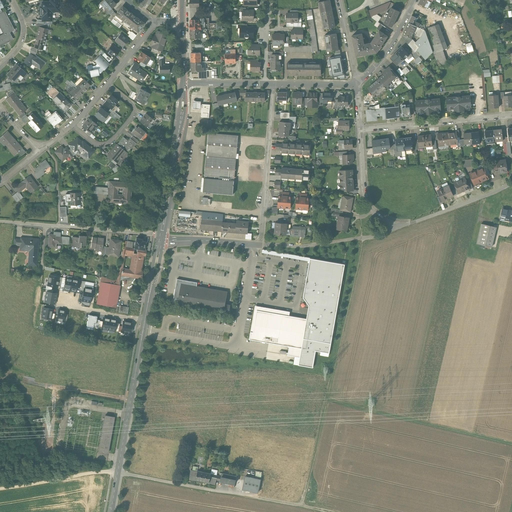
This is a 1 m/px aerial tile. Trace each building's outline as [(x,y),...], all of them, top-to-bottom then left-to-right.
[(47,20),(51,20),(51,11),(59,11),(59,0),(51,0),(51,3),(43,3),(43,7),(41,7),(41,12),(43,12),(43,19),(47,19),(47,20)] [(103,0),(99,3),(107,13),(111,9),(116,5),(111,0),(103,0)] [(329,0),(328,0),(318,2),(323,30),(335,28),(329,0)] [(419,0),(418,4),(428,9),(433,0),(432,0),(419,0)] [(386,10),(384,5),(368,11),(370,17),(386,10)] [(121,26),(124,22),(131,14),(123,8),(120,11),(117,14),(113,19),(121,26)] [(399,12),(391,8),(384,23),(392,27),(399,12)] [(311,10),(305,11),(311,46),(312,52),(318,52),(311,10)] [(243,12),(242,21),(253,21),(253,11),(246,11),(243,11),(243,12)] [(118,29),(121,26),(113,19),(117,14),(114,12),(109,17),(106,20),(118,29)] [(0,17),(0,26),(4,34),(0,36),(0,45),(5,42),(12,38),(9,32),(14,30),(6,14),(0,17)] [(144,24),(131,14),(124,22),(127,24),(128,24),(135,29),(134,30),(137,32),(144,24)] [(287,14),(287,22),(291,22),(291,23),(293,24),(293,22),(298,22),(298,14),(290,14),(287,14)] [(412,16),(409,23),(418,27),(419,25),(420,24),(414,21),(416,18),(412,16)] [(209,18),(200,19),(200,21),(200,24),(201,24),(201,27),(205,27),(205,29),(207,29),(209,29),(209,18)] [(191,29),(205,29),(205,27),(201,27),(201,24),(200,24),(200,21),(199,21),(199,20),(190,20),(191,29)] [(421,29),(418,27),(409,23),(403,35),(411,39),(413,34),(421,38),(421,37),(424,30),(421,29)] [(386,28),(380,24),(377,29),(382,33),(386,28)] [(432,38),(428,40),(432,52),(438,67),(446,64),(439,43),(444,42),(438,25),(428,28),(432,38)] [(39,27),(37,37),(45,40),(47,29),(43,28),(39,27)] [(241,28),(241,37),(245,37),(245,38),(246,39),(248,39),(249,38),(249,37),(253,37),(253,28),(247,28),(241,28)] [(205,29),(191,29),(191,39),(201,38),(203,38),(207,38),(207,29),(205,29)] [(292,30),(292,39),(296,39),(296,40),(298,40),(298,39),(303,39),(303,31),(295,31),(292,30)] [(425,31),(424,30),(421,37),(421,38),(415,43),(411,39),(403,35),(401,37),(415,53),(419,57),(421,55),(425,60),(432,52),(428,40),(425,31)] [(161,51),(164,46),(162,45),(163,42),(165,43),(168,35),(157,31),(155,38),(153,37),(150,46),(151,46),(151,47),(152,48),(161,51)] [(362,34),(352,36),(356,57),(364,55),(376,53),(382,45),(387,37),(379,31),(371,44),(364,45),(362,34)] [(131,32),(128,37),(132,41),(136,36),(131,32)] [(128,40),(120,34),(115,41),(123,47),(128,40)] [(336,34),(325,36),(327,52),(334,51),(338,50),(336,34)] [(273,41),(273,46),(280,46),(280,44),(284,44),(284,37),(284,35),(273,35),(273,38),(272,38),(271,40),(273,41)] [(42,50),(45,40),(37,37),(34,48),(37,49),(42,50)] [(119,51),(111,45),(106,52),(114,58),(119,51)] [(249,46),(249,55),(259,55),(259,45),(249,46)] [(403,48),(397,52),(404,60),(408,64),(410,62),(409,60),(412,58),(411,57),(412,57),(411,56),(412,55),(406,49),(405,50),(403,48)] [(397,66),(404,60),(397,52),(391,58),(393,61),(392,62),(394,64),(395,63),(397,66)] [(105,53),(101,57),(107,63),(111,60),(107,56),(105,53)] [(150,58),(141,53),(137,59),(141,62),(146,65),(150,58)] [(191,62),(201,62),(200,53),(191,53),(191,62)] [(415,53),(412,55),(411,56),(412,57),(415,60),(414,61),(417,65),(422,61),(419,57),(415,53)] [(35,57),(30,54),(24,63),(30,67),(33,69),(36,66),(36,67),(37,66),(41,68),(44,64),(35,57)] [(231,54),(225,54),(226,64),(230,63),(230,62),(236,62),(235,54),(231,54)] [(101,57),(100,56),(94,61),(98,64),(96,66),(92,67),(92,65),(87,66),(89,74),(90,74),(91,77),(99,75),(98,73),(100,73),(103,70),(104,70),(109,65),(107,63),(101,57)] [(271,56),(271,69),(280,69),(280,56),(275,56),(271,56)] [(344,75),(341,56),(335,57),(329,59),(333,77),(338,76),(344,75)] [(163,61),(159,61),(159,73),(169,73),(169,65),(163,65),(163,61)] [(201,62),(191,62),(192,72),(199,71),(204,71),(204,68),(203,68),(203,65),(201,65),(201,62)] [(251,63),(251,71),(252,71),(253,72),(255,72),(256,71),(260,71),(260,67),(261,67),(261,63),(258,63),(251,63)] [(287,63),(287,76),(321,76),(321,64),(287,63)] [(23,70),(16,64),(7,75),(14,81),(19,74),(24,78),(28,74),(27,74),(23,70)] [(127,73),(141,82),(147,73),(138,68),(137,69),(132,65),(127,73)] [(384,75),(379,79),(387,88),(389,86),(390,87),(400,79),(389,67),(382,73),(384,75)] [(399,69),(397,71),(401,76),(404,74),(405,75),(410,71),(406,67),(402,71),(399,69)] [(84,79),(77,87),(83,93),(90,86),(87,82),(84,79)] [(378,95),(387,88),(379,79),(367,88),(374,96),(377,94),(378,95)] [(54,100),(52,102),(57,106),(58,105),(64,111),(71,105),(51,85),(47,90),(49,91),(46,93),(54,100)] [(76,100),(83,93),(77,87),(75,89),(72,87),(67,91),(73,97),(76,100)] [(149,94),(140,89),(138,94),(137,93),(137,94),(134,100),(144,105),(146,101),(146,100),(149,94)] [(234,93),(216,97),(218,103),(218,105),(219,105),(237,101),(236,95),(235,93),(234,93)] [(246,93),(246,96),(246,102),(265,102),(265,96),(265,93),(264,93),(246,93)] [(287,93),(277,93),(277,102),(282,102),(282,101),(287,101),(287,93)] [(302,93),(293,93),(293,104),(297,105),(297,103),(301,103),(302,103),(302,99),(302,93)] [(312,93),(308,93),(308,99),(308,107),(313,107),(313,106),(317,106),(317,94),(312,94),(312,93)] [(11,107),(12,106),(19,101),(14,94),(9,97),(6,99),(11,107)] [(332,94),(323,94),(323,101),(323,103),(327,103),(327,102),(332,102),(332,94)] [(497,95),(489,96),(490,109),(498,108),(497,95)] [(118,101),(111,96),(104,104),(110,109),(114,112),(115,112),(118,108),(115,106),(118,101)] [(470,96),(446,98),(447,110),(455,109),(455,112),(464,111),(464,108),(471,108),(470,96)] [(348,97),(338,97),(338,100),(338,109),(342,109),(342,106),(348,106),(348,97)] [(439,99),(416,101),(417,113),(424,112),(424,115),(433,114),(433,111),(440,111),(439,99)] [(26,110),(19,101),(12,106),(19,115),(23,112),(26,110)] [(200,108),(202,108),(202,105),(201,105),(201,102),(199,102),(193,101),(193,109),(198,109),(200,110),(200,108)] [(202,104),(202,105),(202,108),(201,117),(209,118),(210,105),(202,104)] [(58,105),(57,106),(56,107),(62,113),(64,111),(58,105)] [(405,105),(401,106),(402,114),(402,117),(402,118),(411,117),(410,109),(410,106),(409,106),(406,107),(405,105)] [(385,110),(375,111),(376,116),(386,115),(386,118),(392,118),(392,119),(396,118),(395,107),(385,108),(385,110)] [(95,115),(102,121),(105,118),(107,119),(109,116),(106,114),(100,109),(95,115)] [(376,120),(376,116),(375,111),(375,110),(369,111),(366,111),(367,121),(376,120)] [(50,113),(46,116),(52,123),(55,126),(58,124),(57,123),(61,120),(55,113),(52,115),(50,113)] [(151,124),(154,121),(146,114),(140,122),(146,127),(150,123),(151,124)] [(25,115),(21,119),(25,124),(29,120),(25,115)] [(52,123),(46,116),(44,118),(50,125),(52,123)] [(43,126),(35,117),(28,123),(36,132),(43,126)] [(96,124),(89,118),(82,126),(86,130),(89,132),(96,124)] [(341,121),(338,121),(338,129),(337,129),(337,134),(342,134),(342,130),(349,130),(349,121),(341,121)] [(140,139),(145,133),(144,132),(144,131),(142,129),(141,129),(138,127),(137,128),(135,127),(131,132),(134,135),(134,134),(140,139)] [(493,131),(495,142),(503,141),(502,130),(493,131)] [(495,142),(493,131),(485,131),(486,143),(495,143),(495,142)] [(7,132),(0,138),(0,141),(4,146),(6,145),(15,155),(18,152),(22,148),(7,132)] [(471,133),(472,144),(472,145),(480,144),(480,139),(479,133),(479,132),(471,133)] [(239,136),(208,133),(204,178),(202,178),(201,186),(201,192),(213,194),(233,197),(239,136)] [(447,134),(448,145),(457,144),(457,138),(456,133),(455,133),(447,134)] [(472,144),(471,133),(463,134),(464,140),(464,144),(465,144),(472,144)] [(448,145),(447,134),(438,135),(439,140),(439,146),(448,145)] [(426,147),(425,136),(417,137),(418,142),(419,148),(426,147)] [(133,147),(136,144),(130,139),(128,140),(126,140),(123,138),(117,145),(127,153),(130,149),(133,147)] [(403,139),(405,152),(412,152),(413,152),(412,147),(411,138),(403,139)] [(85,145),(77,139),(68,145),(71,149),(72,150),(73,150),(77,147),(82,151),(80,153),(81,154),(82,153),(88,158),(94,151),(85,144),(85,145)] [(380,140),(382,152),(386,151),(386,149),(390,148),(390,144),(389,139),(380,140)] [(405,152),(403,139),(396,139),(396,145),(397,150),(394,151),(394,155),(395,157),(402,156),(402,157),(406,157),(405,152)] [(352,140),(344,141),(344,144),(345,149),(353,148),(352,140)] [(382,152),(380,140),(372,141),(373,149),(373,153),(382,152)] [(113,159),(117,162),(121,158),(122,159),(127,153),(117,145),(112,151),(113,152),(110,156),(113,159)] [(62,146),(54,152),(62,162),(69,156),(66,152),(62,146)] [(347,155),(342,155),(342,156),(343,165),(352,164),(352,155),(347,155)] [(50,166),(45,161),(40,164),(39,167),(34,170),(36,172),(40,177),(44,174),(43,172),(46,170),(50,166)] [(505,161),(497,162),(498,171),(499,174),(501,173),(507,172),(506,163),(505,161)] [(476,171),(481,182),(488,179),(487,175),(483,167),(482,168),(476,171)] [(303,170),(302,180),(309,180),(310,170),(303,170)] [(352,170),(339,171),(340,190),(349,190),(349,191),(353,191),(352,170)] [(481,182),(476,171),(469,174),(475,186),(479,184),(479,183),(481,182)] [(37,187),(29,177),(22,182),(15,188),(18,192),(19,192),(22,190),(22,189),(26,187),(30,193),(37,187)] [(459,181),(464,191),(469,189),(470,189),(468,184),(465,179),(459,181)] [(464,191),(459,181),(454,184),(456,189),(458,194),(459,193),(464,191)] [(130,183),(108,182),(108,188),(105,188),(105,194),(109,195),(108,203),(129,204),(130,183)] [(443,189),(448,199),(453,196),(451,192),(448,186),(443,189)] [(448,199),(443,189),(437,191),(440,197),(442,201),(448,199)] [(18,192),(12,196),(16,202),(23,197),(19,192),(18,192)] [(70,195),(65,195),(66,202),(70,202),(70,205),(81,205),(81,199),(79,199),(79,194),(77,194),(77,193),(70,193),(70,195)] [(281,196),(279,196),(278,206),(278,208),(290,209),(291,197),(288,197),(289,193),(282,193),(281,196)] [(299,197),(297,197),(296,209),(296,212),(302,213),(302,210),(308,210),(309,198),(306,198),(306,195),(300,194),(299,197)] [(353,198),(343,196),(340,210),(343,211),(350,212),(353,198)] [(277,215),(278,208),(278,206),(273,205),(272,208),(272,211),(270,211),(269,214),(277,215)] [(511,211),(502,209),(500,219),(511,221),(511,211)] [(222,223),(223,215),(216,213),(197,212),(196,215),(202,216),(201,230),(221,231),(222,223)] [(342,217),(339,216),(336,230),(347,231),(349,218),(342,217)] [(236,224),(236,233),(246,233),(248,234),(249,222),(243,222),(236,221),(236,224)] [(222,223),(221,231),(236,233),(236,224),(222,223)] [(287,224),(275,223),(275,234),(286,235),(286,229),(287,224)] [(496,227),(481,224),(476,244),(491,247),(496,227)] [(300,230),(295,230),(295,236),(305,237),(305,228),(300,228),(300,230)] [(53,235),(49,235),(48,247),(55,248),(56,243),(60,244),(60,237),(60,233),(54,232),(53,235)] [(79,238),(72,237),(72,246),(81,247),(81,245),(85,246),(86,236),(79,236),(79,238)] [(96,238),(92,237),(91,248),(95,249),(94,251),(101,252),(102,252),(102,247),(104,239),(96,238)] [(38,239),(21,238),(21,239),(20,246),(20,250),(29,251),(28,265),(36,266),(38,239)] [(108,255),(118,257),(121,241),(110,239),(109,248),(108,252),(109,252),(108,255)] [(134,249),(144,250),(145,242),(142,241),(142,240),(136,239),(134,249)] [(124,241),(117,279),(120,280),(121,275),(122,269),(125,255),(126,247),(127,242),(124,241)] [(144,250),(134,249),(132,248),(126,247),(125,255),(132,257),(130,270),(122,269),(121,275),(141,279),(142,272),(140,272),(141,267),(142,259),(143,256),(145,256),(146,251),(144,250)] [(310,258),(262,250),(262,253),(310,262),(310,258)] [(308,272),(307,277),(341,283),(345,266),(310,260),(308,272)] [(58,286),(59,277),(49,275),(47,286),(52,287),(57,288),(58,286)] [(117,280),(101,277),(100,282),(101,282),(97,304),(115,308),(120,280),(117,279),(117,280)] [(341,283),(307,277),(306,284),(304,299),(305,301),(309,307),(306,320),(300,358),(295,357),(294,364),(312,368),(315,352),(329,354),(341,283)] [(63,289),(70,290),(72,279),(65,278),(64,284),(63,289)] [(79,281),(72,279),(70,290),(77,291),(78,287),(79,281)] [(180,280),(177,279),(173,304),(228,314),(230,306),(225,305),(227,292),(196,286),(197,283),(180,280)] [(93,287),(84,285),(83,291),(81,301),(90,303),(91,297),(93,287)] [(52,293),(46,292),(45,302),(54,304),(56,294),(52,293)] [(120,306),(119,313),(127,314),(129,307),(120,306)] [(258,307),(255,307),(250,335),(249,340),(289,347),(288,356),(295,357),(300,358),(306,320),(289,317),(290,313),(258,307)] [(50,319),(52,313),(52,309),(43,308),(42,318),(50,319)] [(63,322),(65,313),(65,311),(58,309),(56,320),(63,322)] [(97,316),(88,315),(86,326),(95,327),(96,320),(97,316)] [(101,329),(108,330),(110,319),(103,318),(102,323),(101,329)] [(117,320),(110,319),(108,330),(115,331),(116,323),(117,320)] [(121,332),(130,334),(132,323),(123,321),(122,327),(121,332)] [(114,417),(105,416),(99,452),(107,453),(114,417)] [(211,474),(197,471),(197,472),(190,471),(189,479),(196,481),(196,479),(209,482),(208,483),(215,484),(216,480),(221,480),(222,476),(221,476),(211,474)] [(221,476),(222,476),(221,480),(221,481),(226,482),(225,484),(229,485),(228,487),(234,488),(236,476),(222,473),(221,476)] [(260,479),(245,476),(243,489),(258,492),(260,479)]
